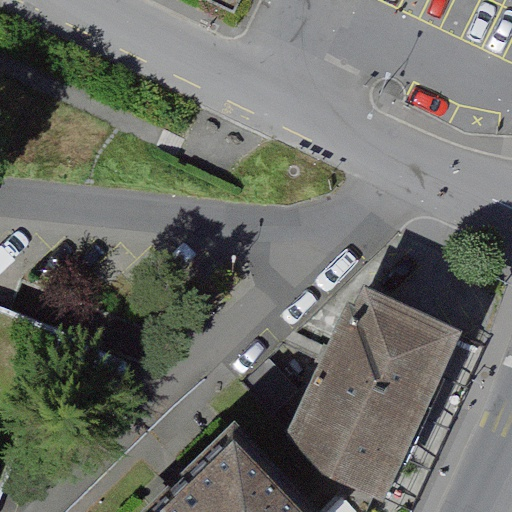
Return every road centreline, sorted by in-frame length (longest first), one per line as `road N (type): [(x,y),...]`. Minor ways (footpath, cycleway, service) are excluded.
road 1 (residential): [(424,171),(350,227),(288,231),(0,196)]
road 2 (residential): [(71,0),(424,171)]
